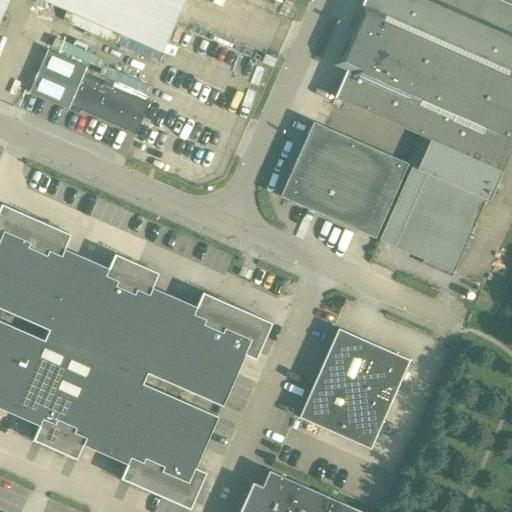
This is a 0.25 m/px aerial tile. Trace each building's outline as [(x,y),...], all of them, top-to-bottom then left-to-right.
[(185,0),(0,0),(0,22),(9,0),(43,0),(162,51),(185,0)] [(38,0),(26,27),(73,49),(86,20),(42,0),(38,0)] [(511,6),(498,0),(365,0),(348,37),(341,56),(352,61),(335,98),(420,136),(408,164),(413,165),(425,171),(486,198),(489,199),(511,148),(511,6)] [(106,82),(105,83),(84,74),(87,67),(48,49),(29,92),(68,109),(70,105),(136,134),(150,103),(113,87),(113,86),(106,82)] [(345,70),(349,61),(340,57),(336,66),(345,70)] [(408,164),(313,122),(280,197),(375,239),(408,164)] [(486,198),(425,171),(391,247),(451,273),(484,200),(488,202),(486,198)] [(72,235),(2,204),(0,208),(0,308),(50,330),(47,336),(96,357),(145,379),(147,373),(186,390),(225,302),(203,293),(197,307),(153,288),(159,273),(115,254),(109,269),(65,250),(72,235)] [(273,323),(225,302),(186,390),(223,407),(245,356),(256,360),(273,323)] [(6,324),(0,338),(0,408),(13,415),(46,341),(45,341),(6,324)] [(410,360),(338,329),(299,418),(371,449),(410,360)] [(46,341),(13,415),(40,426),(33,441),(55,451),(96,357),(47,336),(45,341),(46,341)] [(145,379),(96,357),(55,451),(77,460),(84,446),(110,457),(142,384),(143,384),(145,379)] [(142,384),(110,457),(127,465),(121,479),(143,489),(182,401),(143,384),(142,384)] [(218,417),(182,401),(143,489),(191,510),(207,473),(196,468),(218,417)] [(253,483),(240,511),(241,511),(362,511),(269,471),(262,487),(253,483)]
